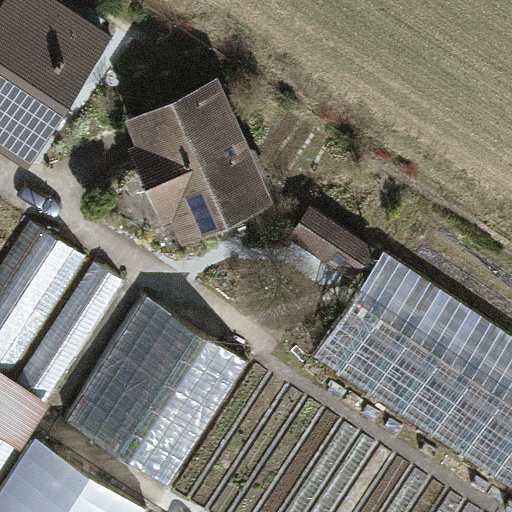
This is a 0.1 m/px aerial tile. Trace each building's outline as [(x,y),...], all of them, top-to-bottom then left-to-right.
[(10,0),(0,16),(0,136),(33,158),(113,35),(59,0),(10,0)] [(171,218),(183,244),(276,203),(220,78),(128,119),(141,148),(128,153),(159,223),(171,218)] [(315,208),(294,239),(360,283),(380,252),(315,208)] [(499,511),(27,213),(0,254),(0,511),(499,511)] [(511,336),(387,253),(313,361),(511,494),(511,336)]
